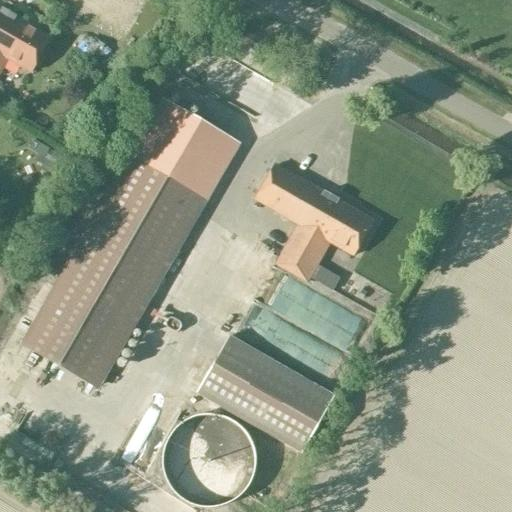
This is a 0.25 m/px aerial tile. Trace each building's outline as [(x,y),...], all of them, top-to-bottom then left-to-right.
[(30,74),(49,39),(0,10),(0,71),(6,60),(30,74)] [(163,102),(22,347),(94,388),(235,144),(163,102)] [(352,256),(371,222),(273,166),(253,201),(297,226),(274,265),(306,283),(310,276),(323,283),(334,263),(321,256),(328,243),(352,256)] [(226,338),(195,396),(302,453),(333,395),(226,338)] [(254,465),(254,462),(254,458),(254,455),(253,453),(252,449),(251,445),(249,441),(247,437),(244,433),(241,430),(239,428),(236,425),(232,422),(227,420),(223,418),(219,417),(213,416),(208,415),(205,416),(202,416),(199,416),(195,417),(190,419),(185,421),(181,423),(178,426),(174,429),(172,432),(169,435),(167,439),(165,442),(164,444),(163,447),(162,449),(161,453),(161,454),(161,458),(160,462),(160,465),(161,468),(161,471),(162,473),(162,475),(163,479),(165,483),(168,487),(169,490),(171,492),(173,495),(176,497),(178,499),(180,500),(183,502),(188,505),(191,507),(196,508),(201,509),(206,509),(210,509),(215,509),(220,508),(224,506),(229,504),(232,502),(237,499),(240,496),(243,492),(246,489),(249,484),(250,481),(252,478),(252,476),(253,472),(254,467),(254,465)]
